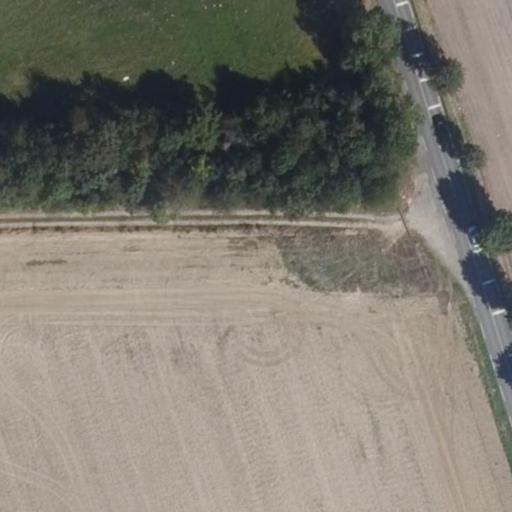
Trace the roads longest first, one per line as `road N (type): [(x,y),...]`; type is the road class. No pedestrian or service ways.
road 1 (track): [(0,233),(464,221)]
road 2 (secondary): [(395,0),(511,385)]
